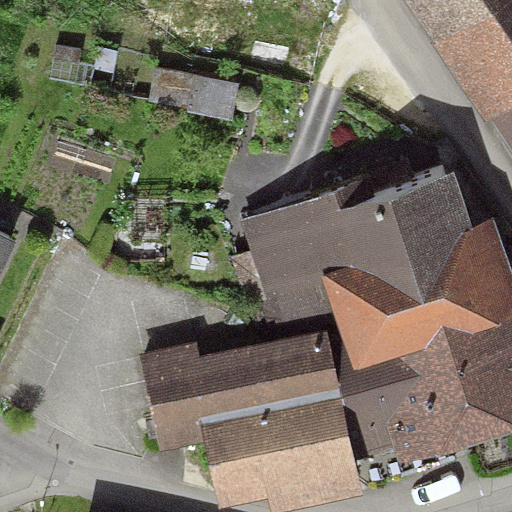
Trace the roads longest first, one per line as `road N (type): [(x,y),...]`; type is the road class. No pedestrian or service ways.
road 1 (residential): [(511,204),(381,0)]
road 2 (residential): [(58,455),(224,511)]
road 3 (residential): [(391,511),(511,490)]
